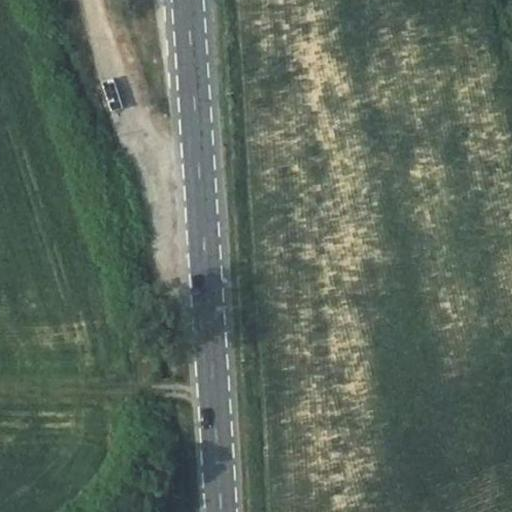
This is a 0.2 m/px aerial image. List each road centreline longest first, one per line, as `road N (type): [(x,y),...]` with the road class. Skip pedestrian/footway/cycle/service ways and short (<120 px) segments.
road 1 (primary): [(185,0),(220,511)]
road 2 (unknown): [(84,0),(207,322)]
road 3 (track): [(0,391),(212,392)]
